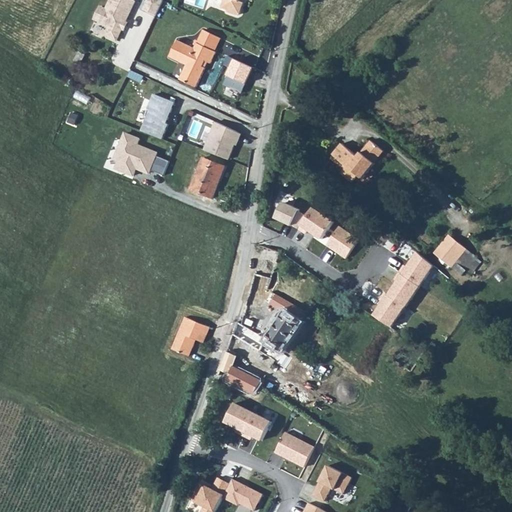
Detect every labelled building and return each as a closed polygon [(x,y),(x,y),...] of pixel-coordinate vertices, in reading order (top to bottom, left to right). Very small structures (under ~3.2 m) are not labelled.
[(137,2),(132,0),(111,0),(108,8),(102,5),(94,20),(109,27),(105,36),(118,42),(123,31),(126,32),(131,22),(128,21),(137,2)] [(162,0),(149,0),(144,9),(158,16),(165,1),(162,0)] [(223,0),(225,2),(223,8),(230,10),(231,13),(240,16),(243,14),(247,3),(243,1),(242,0),(223,0)] [(170,57),(187,65),(180,79),(197,87),(205,68),(203,67),(206,61),(211,64),(216,53),(214,52),(220,39),(203,31),(198,41),(196,41),(194,45),(196,46),(195,48),(178,41),(170,57)] [(79,52),(85,55),(88,51),(82,47),(79,52)] [(79,52),(74,60),(81,63),(85,55),(79,52)] [(237,60),(225,85),(243,93),(247,85),(249,86),(257,70),(237,60)] [(67,75),(73,78),(76,71),(70,68),(67,75)] [(176,101),(157,94),(152,107),(155,108),(147,130),(163,136),(176,101)] [(244,136),(217,125),(206,152),(234,162),(244,136)] [(144,140),(128,134),(118,160),(121,161),(118,170),(136,177),(140,168),(167,179),(174,161),(163,156),(164,153),(143,145),(144,140)] [(334,153),(365,176),(385,152),(371,141),(358,157),(342,143),(334,153)] [(333,155),(342,162),(358,175),(363,179),(365,176),(334,153),(333,155)] [(191,189),(213,198),(225,166),(203,158),(191,189)] [(342,162),(339,165),(344,169),(341,173),(352,182),(358,175),(342,162)] [(321,173),(333,181),(335,178),(324,170),(321,173)] [(300,227),(306,216),(282,203),(273,220),(289,229),(293,223),(300,227)] [(306,216),(300,227),(320,240),(333,221),(313,208),(306,216)] [(343,227),(330,246),(350,259),(363,240),(343,227)] [(435,253),(453,268),(470,249),(452,233),(435,253)] [(453,268),(463,276),(467,270),(472,274),(484,261),(470,249),(453,268)] [(437,267),(418,254),(402,276),(421,289),(437,267)] [(249,297),(269,304),(285,313),(267,340),(267,341),(283,352),(309,312),(269,290),(273,279),(255,274),(249,297)] [(421,289),(402,276),(389,294),(408,308),(421,289)] [(408,308),(389,294),(374,317),(393,330),(408,308)] [(189,356),(196,340),(204,343),(210,327),(186,317),(173,349),(189,356)] [(233,335),(260,352),(267,341),(267,340),(242,325),(238,322),(233,335)] [(260,352),(277,361),(283,352),(267,341),(260,352)] [(219,375),(257,393),(260,388),(264,382),(234,368),(238,356),(227,351),(219,375)] [(271,421),(235,404),(225,424),(261,442),(271,421)] [(319,447),(288,432),(278,452),(308,467),(319,447)] [(324,484),(320,494),(333,500),(339,486),(353,492),(359,478),(329,464),(321,482),(324,484)] [(259,511),(269,493),(237,478),(234,485),(222,479),(218,488),(207,483),(197,504),(207,509),(205,511),(216,511),(224,496),(258,511),(259,511)] [(390,511),(398,511),(402,506),(395,503),(390,511)]
